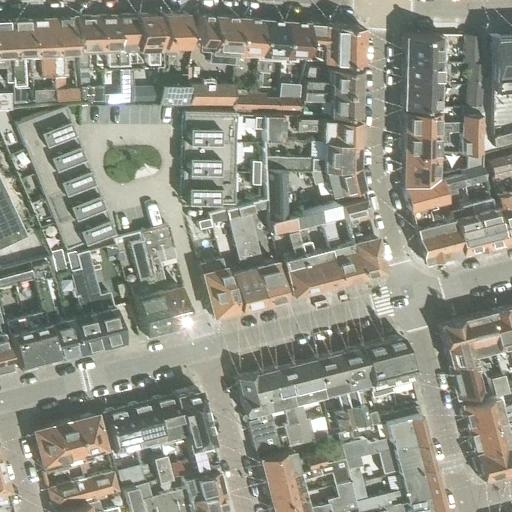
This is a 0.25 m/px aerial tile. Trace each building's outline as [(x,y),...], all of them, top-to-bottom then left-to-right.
[(160,45),(184,45),(183,11),(159,11),(160,45)] [(143,47),(144,61),(155,61),(153,12),(132,13),(133,48),(143,47)] [(102,48),(103,63),(115,62),(113,13),(93,14),(94,49),(102,48)] [(124,48),(133,48),(132,13),(113,13),(115,62),(125,62),(124,48)] [(232,51),(234,15),(209,14),(196,13),(194,41),(207,42),(206,49),(232,51)] [(71,15),(76,64),(85,64),(85,49),(94,49),(93,14),(71,15)] [(59,52),(70,51),(67,15),(49,16),(52,75),(52,86),(52,89),(53,97),(74,96),(74,88),(63,89),(59,52)] [(241,51),(255,52),(258,17),(234,15),(232,51),(231,65),(239,65),(240,53),(241,53),(241,51)] [(52,75),(49,16),(28,17),(30,53),(37,53),(39,76),(52,75)] [(12,101),(25,99),(25,89),(22,88),(20,54),(30,53),(28,17),(7,18),(11,83),(12,101)] [(255,52),(278,54),(281,19),(258,17),(255,52)] [(3,83),(11,83),(7,18),(0,18),(0,78),(3,78),(3,83)] [(278,54),(302,56),(303,44),(304,20),(281,19),(278,54)] [(318,60),(358,61),(358,24),(320,21),(320,22),(305,21),(305,20),(304,20),(303,44),(318,45),(318,60)] [(399,32),(399,62),(439,61),(439,33),(433,33),(433,32),(399,32)] [(461,54),(461,61),(476,61),(476,33),(462,33),(461,54)] [(489,88),(511,86),(511,33),(487,34),(489,88)] [(443,61),(439,61),(399,62),(399,83),(443,83),(443,61)] [(475,82),(476,61),(461,61),(461,62),(463,62),(463,83),(475,82)] [(303,80),(303,91),(355,92),(355,67),(325,66),(325,81),(303,80)] [(129,70),(116,71),(117,103),(130,103),(129,70)] [(228,103),(229,94),(230,80),(185,81),(185,102),(228,103)] [(463,83),(462,105),(478,105),(478,86),(475,86),(475,82),(463,83)] [(185,83),(154,83),(155,103),(185,102),(185,100),(185,83)] [(443,93),(443,83),(399,83),(399,105),(433,106),(434,93),(443,93)] [(99,85),(78,85),(80,101),(101,102),(99,85)] [(32,87),(33,99),(53,97),(52,89),(52,86),(32,87)] [(243,95),(229,94),(228,103),(228,107),(252,107),(253,91),(243,91),(243,95)] [(252,107),(276,108),(276,92),(275,95),(262,95),(262,91),(253,91),(252,107)] [(325,100),(325,114),(354,115),(355,92),(303,91),(303,99),(325,100)] [(295,92),(276,92),(276,108),(294,108),(295,92)] [(61,103),(12,122),(22,148),(71,128),(70,128),(67,129),(64,119),(66,118),(61,103)] [(478,105),(462,105),(457,105),(457,114),(478,114),(478,105)] [(179,139),(179,140),(231,141),(232,114),(232,110),(180,109),(179,127),(182,127),(182,139),(179,139)] [(398,109),(398,130),(448,131),(457,131),(457,121),(432,121),(432,109),(398,109)] [(274,113),(261,113),(261,139),(274,139),(274,135),(279,135),(279,116),(274,116),(274,113)] [(477,154),(478,114),(457,114),(457,121),(457,131),(457,154),(462,154),(477,154)] [(250,115),(250,127),(258,127),(258,115),(250,115)] [(319,129),(319,140),(353,141),(353,118),(325,117),(294,117),(294,128),(319,129)] [(71,128),(22,148),(32,172),(80,153),(80,152),(77,153),(73,144),(76,142),(71,128)] [(511,129),(490,136),(490,145),(511,139),(511,129)] [(398,130),(398,153),(433,153),(433,141),(438,141),(438,136),(447,136),(448,131),(398,130)] [(178,168),(178,170),(230,171),(231,141),(179,140),(179,157),(182,157),(181,168),(178,168)] [(295,156),(262,155),(262,168),(282,168),(305,168),(320,168),(353,165),(353,141),(319,140),(318,157),(308,157),(308,155),(296,155),(295,156)] [(511,150),(502,153),(505,165),(511,162),(511,150)] [(80,153),(32,172),(41,197),(90,177),(87,178),(83,168),(86,167),(80,153)] [(436,174),(436,157),(433,157),(433,153),(398,153),(398,183),(433,175),(433,174),(436,174)] [(506,171),(505,165),(502,153),(484,158),(488,176),(506,171)] [(462,154),(462,167),(477,164),(477,154),(462,154)] [(248,160),(248,171),(256,171),(256,160),(248,160)] [(480,177),(477,164),(462,167),(457,169),(457,172),(460,182),(480,177)] [(358,185),(353,165),(320,168),(305,168),(309,182),(321,180),(324,193),(358,185)] [(282,168),(262,168),(262,180),(262,197),(263,206),(263,219),(281,214),(282,180),(282,168)] [(178,170),(178,187),(181,187),(181,200),(183,200),(230,201),(230,171),(178,170)] [(248,171),(248,183),(256,183),(256,171),(248,171)] [(457,172),(437,178),(439,188),(460,182),(457,172)] [(90,177),(41,197),(51,221),(100,202),(99,201),(96,202),(93,193),(95,192),(90,177)] [(443,254),(455,251),(446,215),(427,220),(423,204),(442,199),(439,188),(437,178),(400,187),(405,209),(418,257),(423,260),(443,255),(443,254)] [(0,243),(21,234),(0,187),(0,243)] [(494,203),(487,204),(497,240),(511,236),(511,191),(511,188),(491,193),(494,203)] [(484,244),(497,240),(487,204),(485,195),(465,201),(476,246),(484,244)] [(262,197),(232,205),(244,255),(257,301),(266,299),(269,300),(275,298),(277,296),(279,295),(270,258),(257,261),(245,211),(263,206),(262,197)] [(366,214),(361,197),(337,203),(341,220),(351,218),(366,214)] [(458,212),(446,215),(455,251),(470,247),(470,248),(476,246),(465,201),(456,203),(458,212)] [(100,202),(51,221),(52,223),(61,247),(105,230),(107,229),(102,217),(105,216),(100,202)] [(332,202),(315,206),(318,218),(322,237),(324,245),(334,281),(344,278),(346,280),(353,278),(354,276),(355,275),(346,239),(334,242),(332,235),(327,215),(335,213),(332,202)] [(207,211),(205,212),(207,221),(223,217),(234,258),(237,257),(239,265),(224,269),(234,307),(237,306),(240,307),(245,306),(247,303),(257,301),(244,255),(232,205),(207,211)] [(334,281),(324,245),(309,249),(306,239),(302,222),(318,218),(315,206),(288,212),(308,288),(316,286),(318,287),(324,285),(326,283),(334,281)] [(278,257),(287,293),(291,292),(293,294),(299,292),(301,290),(308,288),(288,212),(281,214),(263,219),(266,231),(282,227),(289,254),(278,257)] [(206,217),(194,220),(196,228),(208,225),(206,217)] [(341,220),(346,239),(355,275),(367,272),(369,274),(375,272),(377,270),(380,269),(371,233),(369,226),(364,227),(365,234),(355,237),(350,218),(351,218),(341,220)] [(160,223),(137,229),(151,286),(157,285),(155,278),(160,276),(153,249),(169,245),(170,245),(164,222),(161,222),(162,223),(160,223)] [(117,235),(110,237),(111,242),(114,252),(122,250),(120,243),(126,242),(136,282),(144,280),(146,288),(151,286),(137,229),(118,234),(117,235)] [(57,245),(46,248),(48,253),(48,255),(59,253),(57,245)] [(84,248),(74,251),(78,265),(78,266),(98,344),(118,339),(109,303),(106,289),(95,292),(85,249),(84,248)] [(71,249),(63,251),(65,260),(74,257),(72,252),(71,249)] [(59,253),(48,255),(50,263),(61,260),(59,253)] [(195,261),(202,289),(208,314),(209,315),(221,312),(221,310),(231,307),(217,255),(195,261)] [(74,257),(65,260),(67,268),(76,266),(74,257)] [(28,263),(52,356),(72,351),(63,314),(53,317),(42,276),(47,275),(43,260),(28,263)] [(61,260),(50,263),(52,270),(63,267),(61,260)] [(0,274),(0,284),(29,276),(37,308),(2,317),(4,330),(14,366),(52,356),(28,263),(27,264),(28,267),(0,274)] [(78,266),(66,269),(76,311),(66,313),(76,350),(98,344),(78,266)] [(174,281),(152,286),(162,326),(171,323),(174,324),(179,323),(181,321),(184,320),(174,281)] [(139,332),(141,331),(142,333),(153,330),(152,328),(162,326),(152,286),(129,292),(139,332)] [(511,304),(511,303),(482,311),(491,346),(505,342),(511,369),(511,304)] [(469,352),(491,346),(482,311),(457,317),(466,354),(445,360),(445,363),(471,357),(469,352)] [(435,323),(445,360),(466,354),(457,317),(435,323)] [(378,338),(390,383),(408,378),(396,333),(378,338)] [(366,389),(390,383),(378,338),(354,344),(364,382),(366,389)] [(364,382),(354,344),(331,350),(350,423),(365,419),(361,402),(355,403),(352,390),(348,392),(346,386),(364,382)] [(334,427),(350,423),(331,350),(308,356),(318,394),(331,390),(335,408),(329,410),(334,427)] [(482,376),(484,376),(481,362),(480,363),(479,360),(471,357),(445,363),(454,397),(479,390),(474,372),(481,370),(482,376)] [(296,399),(311,395),(302,358),(278,364),(298,442),(325,435),(323,427),(309,430),(306,415),(300,416),(296,399)] [(485,361),(481,362),(484,376),(488,392),(502,388),(498,371),(488,373),(485,361)] [(278,364),(255,370),(265,407),(281,403),(283,408),(279,409),(283,422),(280,422),(286,445),(298,442),(278,364)] [(274,443),(265,407),(255,370),(249,372),(248,371),(232,375),(241,413),(242,416),(242,418),(244,422),(245,427),(250,448),(261,446),(274,443)] [(182,446),(207,440),(199,409),(193,385),(169,392),(169,394),(179,430),(178,430),(180,438),(182,446)] [(156,436),(169,433),(171,440),(180,438),(178,430),(179,430),(169,394),(159,396),(157,395),(151,396),(149,399),(146,400),(156,436)] [(464,427),(511,414),(511,402),(496,406),(493,394),(458,403),(464,427)] [(132,442),(156,436),(146,400),(135,402),(133,401),(127,402),(125,405),(123,406),(132,442)] [(416,410),(414,403),(374,414),(376,421),(380,420),(416,410)] [(108,449),(109,449),(132,442),(123,406),(112,408),(109,407),(103,409),(102,411),(98,412),(108,449)] [(340,456),(341,458),(362,452),(373,449),(421,437),(415,411),(417,411),(416,410),(380,420),(384,434),(362,440),(361,435),(352,438),(349,428),(334,432),(337,441),(337,443),(340,456)] [(100,447),(90,412),(67,418),(78,459),(81,472),(87,471),(84,457),(82,457),(81,453),(100,447)] [(511,428),(511,414),(464,427),(470,451),(505,442),(502,431),(511,428)] [(63,463),(78,459),(67,418),(46,424),(52,447),(58,445),(63,463)] [(39,469),(50,466),(51,471),(64,468),(63,463),(58,445),(52,447),(46,424),(28,428),(39,469)] [(428,463),(421,437),(373,449),(376,460),(389,456),(393,472),(428,463)] [(511,440),(505,442),(470,451),(477,477),(511,468),(511,440)] [(260,477),(340,456),(337,443),(291,457),(289,448),(254,456),(260,477)] [(178,462),(181,471),(213,463),(210,451),(186,457),(187,460),(178,462)] [(166,475),(163,463),(160,452),(147,455),(153,478),(166,475)] [(364,463),(362,452),(341,458),(344,468),(364,463)] [(344,468),(341,458),(340,456),(260,477),(265,498),(299,489),(297,479),(327,472),(330,484),(346,479),(344,468)] [(163,463),(166,475),(181,471),(178,462),(187,460),(186,457),(163,463)] [(353,505),(354,510),(435,489),(428,463),(393,472),(397,487),(361,496),(352,499),(353,505)] [(134,498),(137,509),(160,504),(217,489),(212,467),(177,476),(180,487),(157,493),(134,498)] [(140,471),(139,468),(123,472),(125,481),(141,477),(140,471)] [(82,476),(87,496),(114,489),(109,469),(82,476)] [(82,476),(67,480),(71,495),(47,501),(48,506),(87,496),(82,476)] [(0,511),(8,511),(0,479),(0,511)] [(352,499),(348,484),(346,479),(330,484),(333,495),(322,497),(323,501),(313,504),(312,502),(303,505),(300,493),(266,502),(268,511),(324,511),(353,505),(352,499)] [(71,495),(67,480),(43,486),(47,501),(71,495)] [(131,484),(119,487),(118,487),(122,503),(124,511),(125,511),(137,509),(134,498),(131,484)] [(215,511),(223,510),(217,489),(160,504),(137,509),(137,511),(170,511),(186,508),(186,511),(215,511)] [(440,511),(435,489),(354,510),(354,511),(386,511),(402,506),(403,511),(440,511)] [(115,511),(114,506),(88,511),(86,511),(84,501),(51,509),(51,511),(115,511)]
